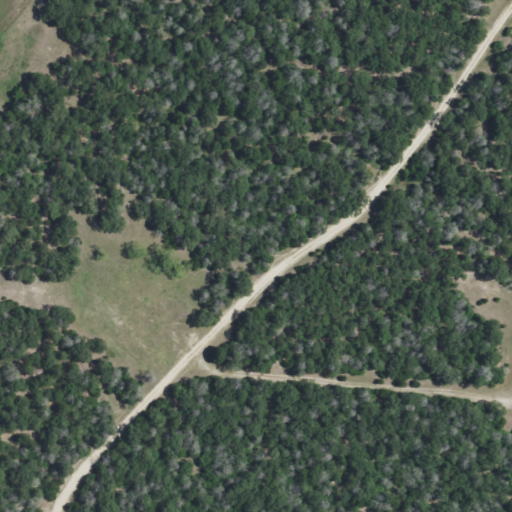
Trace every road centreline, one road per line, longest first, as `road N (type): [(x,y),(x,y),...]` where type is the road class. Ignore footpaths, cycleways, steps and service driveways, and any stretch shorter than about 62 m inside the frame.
road 1 (residential): [(53,511),(83,463),(190,360),(511,397)]
road 2 (residential): [(190,360),(262,273),(362,208),(393,173),(508,0)]
